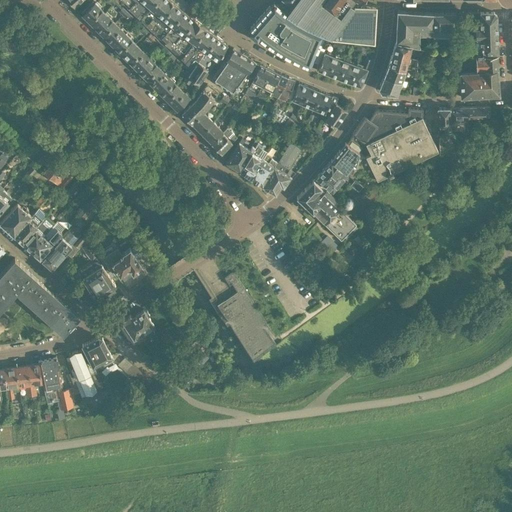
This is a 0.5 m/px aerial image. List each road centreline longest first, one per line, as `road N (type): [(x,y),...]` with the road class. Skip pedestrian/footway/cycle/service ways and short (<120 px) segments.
road 1 (residential): [(248,223),(175,130),(42,0)]
road 2 (unclassified): [(246,420),(434,394),(511,362)]
road 3 (unclassified): [(0,454),(246,420)]
road 4 (residential): [(365,95),(505,99),(503,3)]
road 5 (unclassified): [(246,420),(186,398),(99,322)]
road 6 (residential): [(99,322),(248,223)]
road 7 (residential): [(248,223),(316,164),(365,95)]
road 8 (residential): [(233,32),(303,74),(365,95)]
road 9 (residential): [(99,322),(0,232)]
